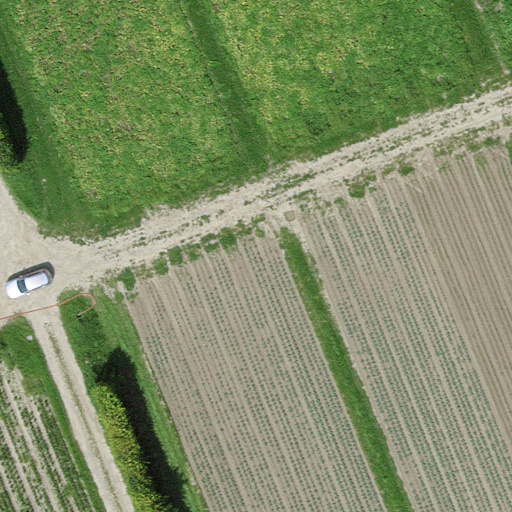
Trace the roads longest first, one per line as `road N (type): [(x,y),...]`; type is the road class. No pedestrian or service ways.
road 1 (track): [(0,324),(237,215),(511,110)]
road 2 (track): [(0,221),(117,511)]
